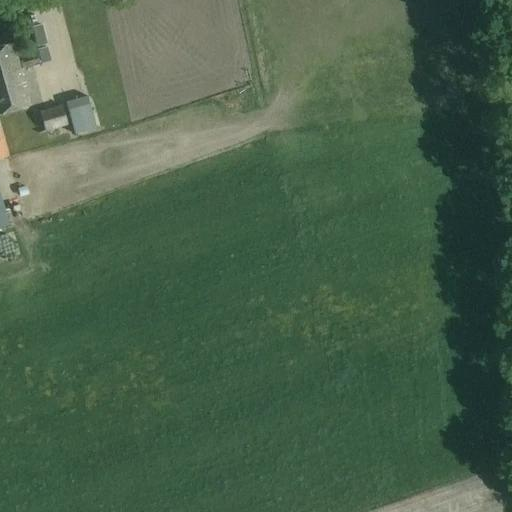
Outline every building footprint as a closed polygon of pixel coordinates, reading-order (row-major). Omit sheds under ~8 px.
[(0,80),(21,75),(13,43),(0,46),(0,80)] [(21,75),(0,80),(0,113),(29,106),(21,75)] [(93,127),(87,88),(63,92),(70,131),(93,127)] [(40,111),(45,130),(66,125),(60,105),(40,111)] [(0,159),(8,157),(0,129),(0,159)] [(0,228),(9,225),(0,198),(0,228)]
